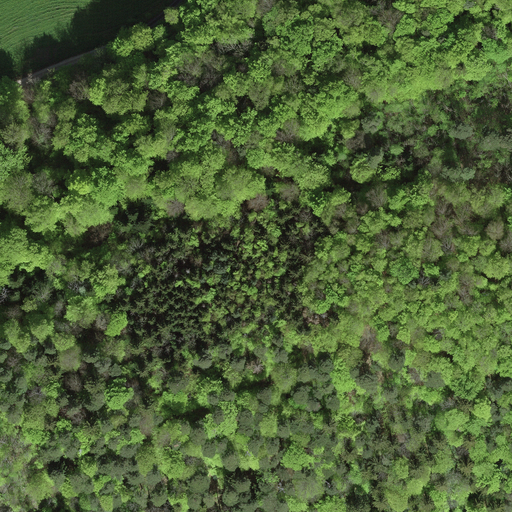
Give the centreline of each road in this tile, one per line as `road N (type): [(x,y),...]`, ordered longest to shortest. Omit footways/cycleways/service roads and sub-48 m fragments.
road 1 (track): [(0,488),(301,359)]
road 2 (track): [(205,222),(312,190),(511,191)]
road 3 (track): [(180,0),(139,33),(0,95)]
